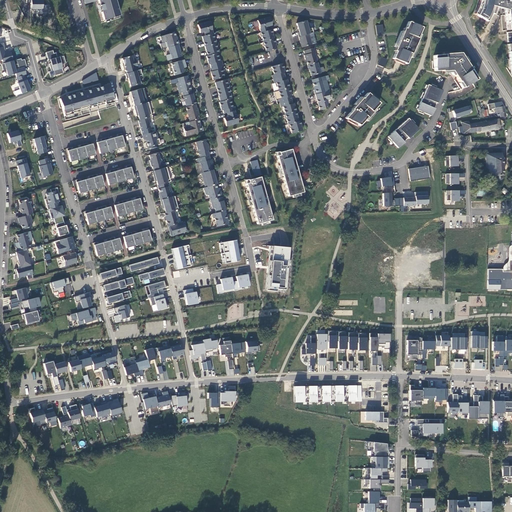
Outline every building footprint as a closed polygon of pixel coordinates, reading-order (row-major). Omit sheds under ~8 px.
[(18,0),(19,0),(26,0),(26,4),(30,4),(30,11),(31,11),(42,11),(41,13),(47,13),(47,5),(42,5),(41,0),(18,0)] [(120,16),(115,0),(83,0),(85,4),(98,1),(103,20),(107,19),(108,21),(112,20),(111,18),(120,16)] [(511,0),(481,0),(481,1),(478,1),(477,4),(476,7),(479,8),(477,12),(476,15),(486,21),(487,18),(490,13),(491,13),(493,14),(493,11),(494,8),(495,6),(503,9),(503,13),(504,22),(507,22),(508,29),(511,29),(511,0)] [(269,17),(257,20),(260,32),(259,33),(260,37),(262,36),(263,42),(262,42),(263,46),(264,46),(266,52),(277,49),(275,43),(274,43),(273,39),(274,39),(272,33),(271,34),(270,30),(268,30),(267,27),(271,25),(269,17)] [(211,72),(213,80),(224,77),(221,69),(223,68),(221,60),(219,61),(217,53),(219,52),(218,49),(217,49),(215,43),(217,43),(215,39),(214,39),(209,21),(197,25),(200,33),(204,32),(205,36),(202,36),(204,42),(205,42),(206,46),(205,46),(206,52),(208,52),(209,55),(206,56),(208,64),(210,64),(212,71),(211,72)] [(306,21),(296,23),(298,29),(298,32),(297,32),(299,37),(308,34),(313,33),(312,28),(310,28),(309,24),(307,25),(306,21)] [(421,27),(408,22),(405,28),(404,28),(394,51),(395,51),(392,58),(405,64),(408,57),(410,58),(420,35),(418,34),(421,27)] [(164,43),(166,48),(168,47),(178,45),(179,44),(177,40),(176,40),(174,32),(164,35),(166,42),(164,43)] [(308,34),(299,37),(302,47),(311,45),(308,34)] [(0,60),(1,60),(2,63),(12,60),(10,51),(3,53),(3,52),(5,51),(3,43),(0,43),(0,60)] [(180,51),(178,45),(168,47),(170,54),(166,55),(168,60),(181,56),(180,51)] [(314,48),(304,51),(305,55),(304,55),(305,59),(306,59),(307,65),(317,63),(317,62),(315,52),(314,48)] [(59,57),(57,57),(55,53),(53,53),(52,51),(46,52),(48,60),(49,60),(52,71),(61,68),(62,68),(61,65),(65,63),(63,56),(59,57)] [(441,55),(433,55),(434,71),(442,70),(442,71),(451,71),(459,82),(459,81),(464,88),(477,79),(473,73),(473,72),(460,53),(441,54),(441,55)] [(125,70),(126,73),(138,70),(137,65),(139,65),(138,60),(135,60),(134,55),(122,58),(123,63),(124,65),(123,66),(124,70),(125,70)] [(381,57),(378,65),(383,67),(386,59),(381,57)] [(16,61),(17,64),(13,65),(14,69),(26,66),(24,59),(21,60),(20,59),(16,60),(16,61)] [(184,60),(172,63),(175,75),(185,73),(183,68),(186,67),(184,60)] [(3,70),(5,70),(7,76),(15,74),(15,77),(25,74),(23,67),(14,69),(13,65),(12,61),(1,64),(3,70)] [(307,65),(308,70),(309,69),(311,76),(320,73),(317,63),(307,65)] [(282,64),(271,67),(274,75),(272,75),(274,83),(276,83),(280,99),(278,99),(281,107),(283,107),(285,115),(284,115),(285,119),(286,119),(289,128),(290,128),(292,134),(302,131),(301,125),(300,125),(297,115),(296,116),(295,112),(296,112),(293,103),(292,104),(290,96),(291,96),(287,79),(285,80),(283,72),(285,72),(282,64)] [(49,72),(50,77),(63,73),(61,68),(52,71),(49,72)] [(128,78),(130,87),(141,84),(139,76),(142,75),(140,69),(138,70),(126,73),(125,74),(126,79),(128,78)] [(98,80),(96,73),(82,81),(83,84),(98,80)] [(16,84),(21,95),(30,91),(24,75),(15,77),(17,83),(16,84)] [(176,83),(179,94),(182,93),(191,90),(188,80),(189,80),(187,76),(177,79),(178,82),(176,83)] [(321,77),(312,80),(314,89),(314,90),(316,99),(317,98),(318,102),(317,102),(319,110),(324,109),(328,104),(327,100),(330,99),(327,91),(328,91),(325,80),(322,81),(321,77)] [(226,126),(238,123),(235,111),(234,107),(232,107),(230,99),(231,99),(229,93),(231,93),(228,85),(227,85),(226,80),(215,83),(216,88),(218,88),(220,95),(219,96),(220,102),(219,102),(221,110),(223,110),(224,114),(227,113),(228,117),(224,118),(226,126)] [(109,85),(59,99),(63,113),(72,111),(73,114),(114,102),(109,85)] [(442,91),(427,85),(417,110),(431,116),(434,109),(433,108),(435,103),(436,103),(442,91)] [(143,88),(130,92),(134,106),(147,103),(143,88)] [(191,90),(182,93),(186,107),(185,107),(189,122),(185,123),(186,127),(187,129),(183,130),(184,136),(203,131),(202,126),(200,126),(199,124),(200,123),(199,119),(197,112),(198,112),(197,108),(196,108),(195,105),(196,104),(193,94),(192,94),(191,90)] [(379,103),(367,93),(362,98),(361,98),(351,109),(352,110),(345,118),(359,126),(364,120),(365,121),(375,110),(374,109),(379,103)] [(502,105),(500,100),(492,102),(494,107),(498,106),(499,116),(505,115),(504,109),(503,105),(502,105)] [(147,103),(134,106),(136,114),(137,114),(139,120),(149,117),(152,117),(148,102),(147,103)] [(467,107),(452,111),(454,118),(469,114),(467,107)] [(139,120),(138,121),(142,135),(152,132),(149,123),(151,122),(149,117),(139,120)] [(408,118),(388,137),(398,148),(404,143),(403,142),(407,138),(408,139),(418,129),(408,118)] [(468,120),(461,121),(462,132),(481,129),(481,130),(499,127),(499,121),(498,118),(496,118),(488,120),(482,120),(468,123),(468,120)] [(17,147),(21,146),(17,130),(6,133),(9,143),(13,142),(13,145),(16,144),(17,147)] [(144,143),(146,148),(160,144),(159,139),(158,139),(156,131),(152,132),(142,135),(143,140),(145,139),(146,142),(144,143)] [(101,141),(96,142),(100,154),(125,147),(121,133),(117,134),(118,136),(109,139),(108,137),(101,139),(101,141)] [(42,137),(32,139),(37,155),(46,152),(42,137)] [(205,139),(195,142),(200,158),(197,159),(198,163),(200,163),(203,173),(212,170),(211,164),(212,164),(211,159),(209,160),(208,155),(209,155),(207,150),(208,150),(207,145),(207,146),(205,139)] [(70,147),(66,149),(70,162),(95,155),(92,144),(87,145),(87,143),(79,145),(80,147),(71,150),(70,147)] [(288,196),(303,192),(291,149),(279,153),(279,155),(276,156),(288,196)] [(158,153),(149,155),(150,160),(149,160),(151,167),(152,167),(153,171),(162,168),(161,164),(162,164),(161,159),(160,159),(158,153)] [(502,153),(485,153),(485,175),(487,175),(487,176),(488,177),(488,178),(489,178),(490,178),(490,177),(491,176),(491,175),(502,175),(502,153)] [(458,166),(457,156),(445,156),(445,166),(449,166),(449,167),(458,166)] [(41,172),(43,177),(53,175),(48,158),(38,161),(39,166),(38,166),(40,172),(41,172)] [(15,161),(20,179),(29,176),(25,159),(15,161)] [(256,160),(250,162),(255,177),(260,175),(256,160)] [(110,173),(105,174),(108,185),(133,178),(130,165),(126,166),(126,168),(117,171),(117,168),(109,170),(110,173)] [(426,173),(426,166),(408,169),(410,181),(423,179),(423,177),(429,176),(429,172),(426,173)] [(153,171),(152,171),(154,179),(156,179),(157,185),(167,183),(170,182),(166,167),(162,168),(153,171)] [(214,174),(212,170),(203,173),(201,173),(205,187),(216,184),(218,184),(216,177),(215,178),(214,174)] [(79,179),(75,180),(79,193),(104,186),(101,175),(96,176),(96,174),(88,176),(89,178),(80,181),(79,179)] [(458,174),(445,174),(445,183),(458,183),(458,174)] [(272,220),(260,177),(248,180),(248,183),(245,184),(257,224),(272,220)] [(394,186),(393,178),(390,178),(389,177),(379,178),(380,180),(376,181),(377,187),(390,185),(391,186),(394,186)] [(157,185),(159,193),(160,195),(159,195),(160,200),(171,197),(169,191),(170,191),(169,186),(168,187),(167,183),(157,185)] [(205,187),(204,188),(205,195),(208,195),(210,200),(222,197),(220,191),(219,191),(218,188),(217,189),(216,184),(205,187)] [(57,188),(50,189),(51,192),(45,194),(47,199),(44,199),(47,210),(48,209),(59,206),(58,202),(59,202),(58,197),(57,197),(56,194),(58,193),(57,188)] [(459,191),(446,191),(446,200),(459,200),(459,191)] [(414,192),(414,197),(403,198),(403,206),(415,205),(415,204),(427,204),(427,192),(414,192)] [(398,206),(398,198),(394,198),(394,201),(391,202),(390,193),(382,193),(383,206),(391,206),(398,206)] [(119,204),(114,205),(117,217),(142,210),(139,196),(135,197),(135,199),(126,202),(126,200),(118,202),(119,204)] [(171,197),(160,200),(162,205),(163,205),(164,208),(166,213),(174,211),(178,209),(175,196),(171,197)] [(215,208),(216,213),(225,210),(222,197),(210,200),(212,208),(213,207),(215,208)] [(24,199),(18,200),(20,208),(19,208),(21,213),(22,213),(23,217),(30,215),(32,214),(31,210),(32,210),(30,204),(28,199),(24,200),(24,199)] [(53,218),(55,224),(63,222),(62,216),(61,214),(63,213),(62,211),(63,210),(62,206),(59,206),(48,209),(51,219),(53,218)] [(88,210),(84,211),(88,225),(113,218),(110,207),(105,208),(104,206),(97,208),(98,210),(88,213),(88,210)] [(216,213),(212,214),(213,218),(214,218),(215,222),(217,222),(218,226),(227,224),(226,220),(227,219),(226,215),(227,215),(225,210),(216,213)] [(166,213),(164,213),(168,226),(177,224),(174,211),(166,213)] [(23,229),(32,227),(31,224),(32,222),(30,215),(23,217),(18,218),(19,222),(20,222),(22,229),(23,229)] [(55,224),(58,236),(70,233),(68,228),(66,229),(65,225),(65,226),(64,222),(63,222),(55,224)] [(184,222),(168,227),(170,236),(186,232),(184,222)] [(511,227),(511,228),(511,245),(508,246),(508,248),(508,258),(507,261),(507,262),(506,263),(504,265),(503,267),(502,270),(487,269),(487,290),(511,290),(511,227)] [(128,235),(123,237),(126,248),(151,241),(147,228),(144,229),(144,231),(135,233),(134,231),(127,233),(128,235)] [(30,232),(16,235),(19,245),(15,246),(17,252),(30,248),(29,242),(27,237),(31,236),(30,232)] [(71,237),(54,242),(57,254),(74,249),(73,244),(72,242),(71,237)] [(97,242),(93,243),(97,256),(122,249),(119,238),(114,239),(113,237),(106,239),(107,241),(97,244),(97,242)] [(235,240),(219,243),(219,246),(222,245),(223,253),(220,253),(221,256),(224,255),(225,263),(239,261),(235,240)] [(173,259),(188,255),(186,248),(188,247),(188,245),(181,247),(171,248),(173,259)] [(289,248),(269,245),(264,290),(276,291),(276,288),(285,289),(289,248)] [(17,252),(16,252),(19,263),(17,263),(19,268),(30,265),(26,254),(31,252),(30,248),(17,252)] [(75,252),(60,257),(62,261),(64,266),(77,262),(76,257),(75,252)] [(188,255),(173,259),(176,269),(190,265),(188,258),(190,257),(190,255),(188,255)] [(130,271),(153,265),(151,259),(128,265),(130,271)] [(14,274),(14,279),(27,276),(28,280),(33,278),(32,274),(33,274),(33,272),(31,265),(30,265),(19,268),(14,270),(15,274),(14,274)] [(105,272),(106,278),(122,274),(120,267),(105,272)] [(142,281),(158,276),(156,270),(140,274),(142,281)] [(232,282),(233,288),(233,290),(238,289),(237,288),(249,285),(247,274),(235,276),(236,281),(232,282)] [(63,286),(70,284),(68,277),(50,282),(51,286),(52,286),(53,292),(57,291),(58,294),(63,292),(62,289),(63,288),(63,286)] [(132,277),(109,283),(111,290),(134,283),(132,277)] [(233,288),(232,282),(231,277),(219,279),(220,283),(215,284),(217,294),(222,293),(222,290),(233,288)] [(151,297),(158,295),(157,289),(164,287),(162,281),(147,285),(151,297)] [(25,288),(15,290),(17,298),(10,300),(11,304),(16,303),(21,301),(21,299),(27,297),(25,288)] [(185,299),(186,305),(198,303),(195,292),(192,292),(191,289),(182,291),(184,299),(185,299)] [(111,296),(113,302),(129,298),(127,291),(111,296)] [(80,301),(82,308),(91,305),(90,301),(89,299),(87,299),(87,298),(91,296),(90,292),(74,297),(75,302),(80,301)] [(163,299),(164,298),(163,294),(158,295),(151,297),(150,298),(152,305),(155,304),(157,310),(168,307),(166,301),(164,301),(163,299)] [(29,312),(36,310),(36,307),(40,306),(37,297),(21,301),(22,304),(21,304),(22,309),(28,308),(29,312)] [(113,308),(114,313),(115,312),(116,315),(114,316),(115,322),(120,321),(120,319),(129,317),(128,311),(127,311),(125,305),(113,308)] [(96,314),(94,308),(70,314),(72,321),(77,319),(78,325),(87,322),(86,321),(89,320),(89,322),(96,320),(94,314),(96,314)] [(39,315),(38,310),(36,310),(29,312),(21,314),(23,319),(24,319),(26,325),(39,321),(37,315),(39,315)] [(336,348),(336,331),(328,331),(328,348),(336,348)] [(485,336),(484,332),(479,332),(479,331),(470,331),(471,349),(486,348),(486,336),(485,336)] [(464,338),(464,333),(452,333),(452,337),(450,338),(450,350),(466,350),(466,338),(464,338)] [(326,349),(326,334),(316,334),(316,336),(311,336),(311,343),(305,343),(305,349),(301,349),(301,355),(305,355),(305,354),(315,354),(315,349),(326,349)] [(389,342),(389,334),(369,334),(369,337),(369,351),(376,351),(376,347),(383,347),(383,349),(389,349),(389,342)] [(435,335),(435,346),(448,346),(448,335),(435,335)] [(504,357),(504,340),(504,337),(497,337),(497,342),(492,342),(492,351),(499,351),(499,357),(502,357),(504,357)] [(231,358),(230,344),(229,338),(222,338),(223,345),(218,345),(220,355),(224,354),(224,357),(226,357),(227,359),(231,358)] [(434,349),(434,339),(427,339),(428,341),(422,341),(422,338),(413,338),(413,340),(406,340),(406,355),(412,355),(412,359),(417,359),(417,355),(421,355),(421,359),(426,359),(426,349),(434,349)] [(217,348),(216,339),(209,340),(209,339),(202,340),(202,341),(204,352),(212,351),(212,349),(217,348)] [(204,352),(202,341),(198,342),(198,344),(191,345),(192,350),(189,350),(191,359),(198,358),(197,357),(200,356),(201,360),(205,359),(204,352)] [(246,342),(247,353),(247,354),(252,354),(252,352),(260,351),(259,346),(255,346),(255,341),(246,342)] [(230,344),(231,358),(237,357),(236,354),(247,353),(246,342),(230,344)] [(184,354),(181,344),(169,347),(172,356),(173,360),(177,359),(176,356),(184,354)] [(156,348),(159,358),(160,363),(164,362),(163,358),(172,356),(169,347),(169,345),(156,348)] [(159,358),(156,348),(152,350),(151,348),(144,350),(147,360),(147,361),(159,358)] [(104,364),(115,361),(113,352),(101,355),(102,357),(104,364)] [(92,365),(89,354),(77,357),(78,359),(80,368),(92,365)] [(371,365),(381,365),(381,356),(376,356),(376,358),(371,358),(371,365)] [(102,357),(90,360),(92,365),(93,369),(104,366),(104,364),(102,357)] [(78,359),(68,362),(70,372),(81,369),(80,368),(78,359)] [(454,359),(453,368),(462,368),(462,359),(454,359)] [(147,361),(147,360),(135,363),(136,364),(139,376),(139,377),(143,376),(142,369),(149,367),(147,361)] [(473,360),(473,368),(482,368),(482,360),(473,360)] [(51,376),(56,375),(53,365),(52,361),(43,364),(47,377),(51,376)] [(64,362),(53,365),(56,375),(61,374),(60,373),(66,371),(64,362)] [(139,376),(136,364),(129,366),(129,363),(122,365),(125,375),(133,373),(134,377),(139,376)] [(113,378),(111,371),(107,372),(106,370),(101,371),(104,380),(113,378)] [(293,386),(293,402),(361,401),(360,385),(293,386)] [(422,399),(422,388),(414,388),(414,385),(409,385),(409,400),(415,400),(415,405),(422,405),(422,399)] [(422,388),(422,399),(428,399),(428,401),(432,401),(432,398),(434,398),(434,389),(434,388),(422,388)] [(224,393),(220,393),(219,405),(223,405),(223,406),(229,406),(229,402),(235,402),(235,389),(228,389),(228,392),(224,392),(224,393)] [(434,389),(434,398),(434,402),(441,402),(441,400),(447,400),(447,389),(434,389)] [(163,396),(155,398),(158,407),(170,405),(167,391),(162,392),(163,396)] [(143,401),(141,402),(143,409),(149,408),(151,413),(158,411),(158,407),(155,398),(155,396),(148,398),(147,392),(141,393),(143,401)] [(176,395),(170,396),(172,406),(177,405),(177,408),(182,407),(182,406),(186,405),(185,392),(178,393),(178,396),(176,396),(176,395)] [(219,407),(219,405),(220,393),(207,393),(207,398),(210,399),(210,407),(219,407)] [(446,402),(446,412),(457,413),(457,402),(457,395),(457,394),(452,394),(452,402),(446,402)] [(504,412),(504,396),(504,394),(500,394),(500,401),(493,401),(493,413),(498,413),(498,416),(503,416),(503,412),(504,412)] [(467,415),(467,407),(467,399),(461,399),(461,396),(457,395),(457,402),(457,413),(461,413),(461,415),(467,415)] [(473,396),(473,407),(467,407),(467,415),(467,419),(477,419),(477,396),(473,396)] [(477,396),(477,419),(487,419),(487,401),(482,401),(482,396),(477,396)] [(109,413),(110,415),(121,412),(117,400),(113,401),(113,402),(111,402),(111,401),(106,402),(109,413)] [(106,401),(101,403),(102,405),(100,406),(99,404),(93,406),(96,415),(96,417),(101,416),(101,418),(108,416),(108,414),(109,413),(106,402),(106,401)] [(92,403),(86,405),(85,403),(81,404),(82,410),(81,410),(83,417),(89,415),(90,417),(96,415),(93,406),(92,403)] [(76,404),(69,406),(70,409),(66,410),(69,421),(74,419),(75,420),(80,419),(76,404)] [(65,406),(61,407),(63,416),(57,418),(60,429),(65,427),(65,426),(70,425),(69,421),(66,410),(65,406)] [(42,409),(35,411),(34,407),(28,409),(32,422),(39,420),(41,424),(46,423),(42,409)] [(50,422),(51,427),(56,425),(51,407),(42,409),(46,423),(47,423),(50,422)] [(383,418),(383,412),(364,412),(364,420),(376,420),(376,423),(387,423),(387,418),(383,418)] [(439,424),(439,419),(416,419),(416,424),(421,424),(421,436),(428,436),(428,433),(441,433),(441,424),(439,424)] [(374,457),(384,457),(384,456),(388,455),(388,447),(386,447),(386,444),(369,442),(368,449),(373,449),(373,452),(374,452),(374,457)] [(423,460),(423,455),(414,455),(414,468),(422,468),(422,472),(430,472),(430,460),(423,460)] [(374,468),(380,468),(389,468),(389,457),(384,457),(374,457),(374,468)] [(511,478),(511,465),(508,466),(508,463),(501,463),(501,466),(501,476),(508,476),(508,479),(511,478)] [(369,479),(382,480),(382,475),(380,475),(380,468),(374,468),(369,468),(369,479)] [(382,480),(369,479),(365,479),(365,485),(368,485),(368,488),(374,488),(374,490),(380,490),(380,484),(388,484),(388,480),(382,480)] [(425,483),(425,480),(410,480),(410,484),(407,484),(407,489),(414,490),(414,486),(420,486),(420,488),(427,489),(427,483),(425,483)] [(378,508),(378,492),(367,492),(367,504),(362,504),(362,511),(374,511),(375,508),(378,508)] [(479,511),(479,502),(477,502),(477,497),(468,497),(468,501),(468,508),(474,508),(473,511),(479,511)] [(421,511),(422,498),(410,498),(410,502),(408,502),(408,509),(417,509),(416,511),(421,511)] [(422,498),(421,511),(428,511),(429,508),(433,508),(433,498),(422,498)] [(456,511),(456,500),(447,500),(446,511),(456,511)] [(468,511),(468,508),(468,501),(463,501),(463,500),(456,500),(456,511),(468,511)] [(479,502),(479,511),(489,511),(490,502),(479,502)]
